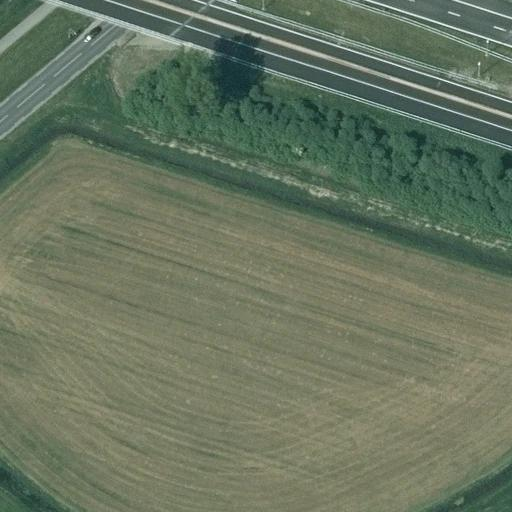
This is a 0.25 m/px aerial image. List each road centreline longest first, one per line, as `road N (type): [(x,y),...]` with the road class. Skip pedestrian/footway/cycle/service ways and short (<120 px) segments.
road 1 (motorway): [(145,0),(511,118)]
road 2 (secondary): [(0,123),(148,0)]
